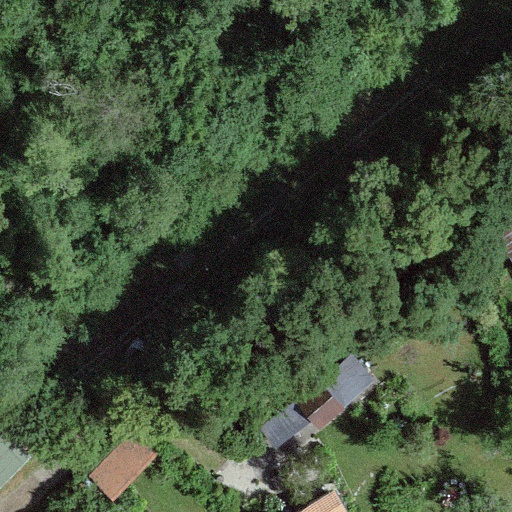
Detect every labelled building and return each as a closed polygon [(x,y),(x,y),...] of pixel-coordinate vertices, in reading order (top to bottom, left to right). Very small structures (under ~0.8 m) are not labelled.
[(511,206),(483,224),(511,260),(511,206)] [(320,426),(374,377),(354,353),(259,426),(275,447),(313,419),(320,426)] [(0,487),(32,455),(1,425),(0,426),(0,487)] [(158,453),(129,431),(89,477),(115,500),(158,453)] [(349,511),(336,489),(294,511),(349,511)]
